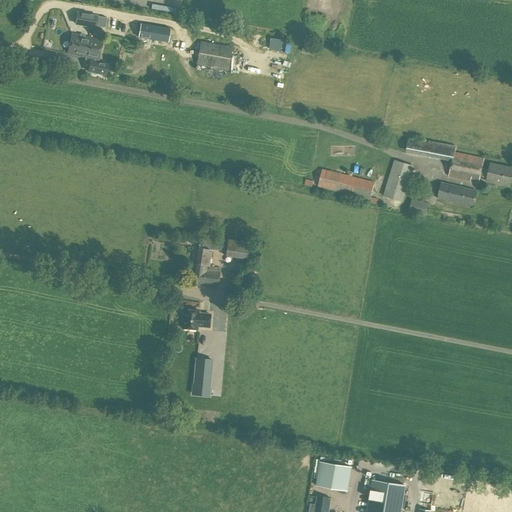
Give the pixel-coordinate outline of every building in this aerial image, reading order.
[(150,0),(150,6),(174,12),(177,0),(150,0)] [(95,26),(97,16),(77,13),(75,23),(95,26)] [(170,29),(141,24),(138,37),(154,40),(168,42),(170,29)] [(287,49),(289,35),(236,27),(234,41),(287,49)] [(71,34),(66,54),(83,58),(84,52),(81,51),(82,48),(77,46),(79,36),(71,34)] [(79,36),(77,46),(82,48),(81,51),(84,52),(83,58),(89,60),(90,60),(90,61),(88,71),(107,76),(110,64),(97,61),(102,42),(90,39),(79,36)] [(193,60),(225,67),(230,43),(221,41),(219,49),(197,44),(193,60)] [(406,141),(404,147),(426,152),(428,145),(406,141)] [(429,143),(426,156),(451,161),(448,177),(471,181),(471,179),(479,181),(480,175),(488,177),(487,181),(509,186),(511,173),(511,167),(491,163),(489,169),(482,168),(484,158),(455,152),(456,146),(429,141),(429,143)] [(355,146),(331,146),(331,157),(356,156),(355,146)] [(332,168),(343,170),(345,161),(334,159),(332,168)] [(394,159),(383,196),(403,202),(414,166),(394,159)] [(323,169),(318,187),(370,200),(375,182),(323,169)] [(441,182),(436,199),(473,207),(476,190),(441,182)] [(412,199),(409,211),(427,216),(430,204),(412,199)] [(199,237),(193,285),(218,288),(220,268),(208,266),(209,266),(211,250),(226,252),(225,256),(250,260),(253,242),(227,239),(227,240),(203,236),(203,238),(199,237)] [(183,309),(182,328),(197,329),(197,326),(209,327),(210,314),(199,313),(199,311),(183,309)] [(209,395),(212,360),(196,359),(194,377),(193,394),(209,395)] [(352,465),(320,460),(316,485),(348,490),(352,465)] [(401,511),(406,484),(373,478),(367,511),(401,511)] [(328,511),(330,499),(318,497),(315,511),(328,511)]
